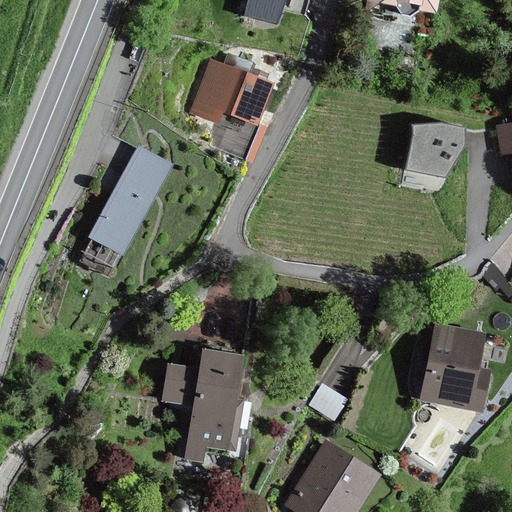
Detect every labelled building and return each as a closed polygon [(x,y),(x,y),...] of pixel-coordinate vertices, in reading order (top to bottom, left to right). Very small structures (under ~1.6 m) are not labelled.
[(251,0),(248,14),(282,22),(286,0),(251,0)] [(433,0),(366,0),(365,11),(394,16),(396,3),(432,9),(433,0)] [(269,81),(206,58),(187,111),(219,123),(224,109),(255,120),(269,81)] [(460,132),(408,129),(404,172),(439,181),(461,150),(460,132)] [(170,165),(136,146),(87,236),(121,255),(170,165)] [(484,333),(435,324),(419,401),(481,413),(489,371),(477,369),(484,333)] [(246,358),(200,351),(197,368),(166,363),(160,400),(192,405),(185,443),(231,450),(246,358)] [(345,401),(322,385),(309,405),(332,420),(345,401)] [(354,511),(378,473),(325,440),(283,506),(291,511),(354,511)]
